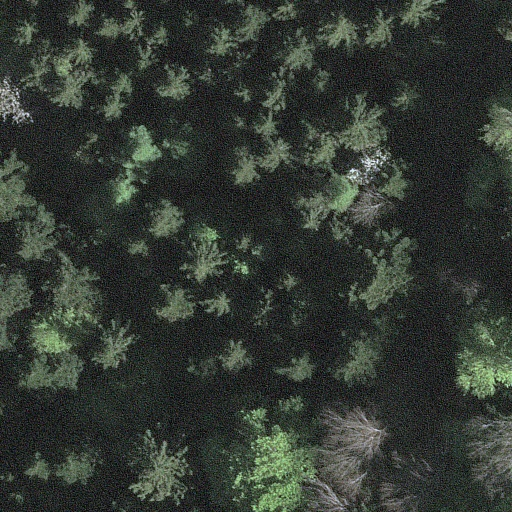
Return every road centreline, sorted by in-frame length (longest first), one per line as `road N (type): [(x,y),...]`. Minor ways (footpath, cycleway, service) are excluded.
road 1 (track): [(0,62),(36,103),(247,511)]
road 2 (track): [(420,511),(408,435),(449,0)]
